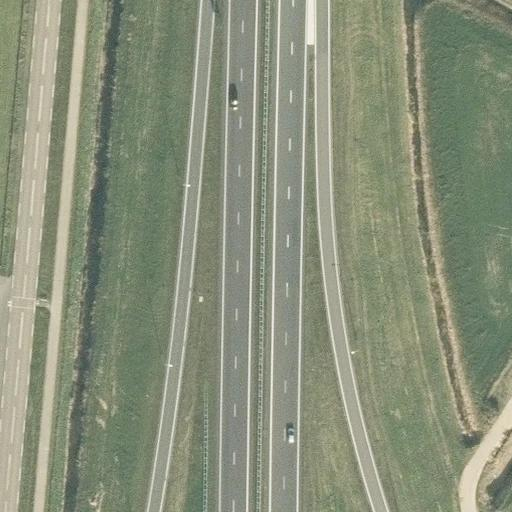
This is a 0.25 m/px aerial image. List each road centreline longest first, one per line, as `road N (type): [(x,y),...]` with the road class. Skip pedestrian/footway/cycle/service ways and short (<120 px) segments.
road 1 (trunk): [(381,511),(354,415),(327,257),(321,0)]
road 2 (trunk): [(208,0),(178,338),(152,511)]
road 3 (secondary): [(3,511),(47,0)]
road 4 (trunk): [(243,0),(233,511)]
road 5 (trunk): [(283,511),(292,0)]
